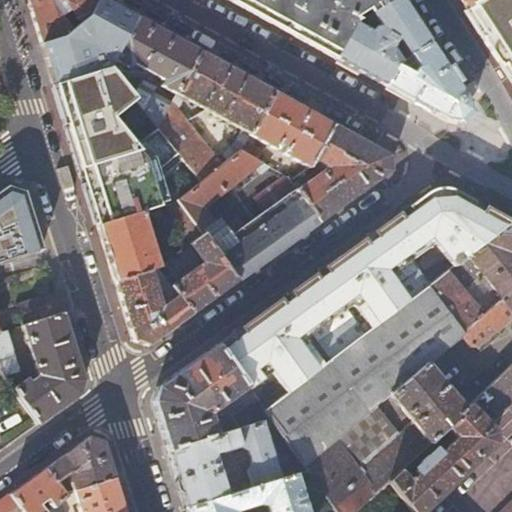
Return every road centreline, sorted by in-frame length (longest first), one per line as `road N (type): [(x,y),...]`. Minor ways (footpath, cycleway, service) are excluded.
road 1 (residential): [(117,390),(445,153)]
road 2 (residential): [(445,153),(165,0)]
road 3 (residential): [(40,140),(117,390)]
road 4 (residential): [(511,127),(427,0)]
road 5 (residential): [(0,478),(117,390)]
road 6 (residential): [(0,4),(40,140)]
road 7 (residential): [(117,390),(155,511)]
